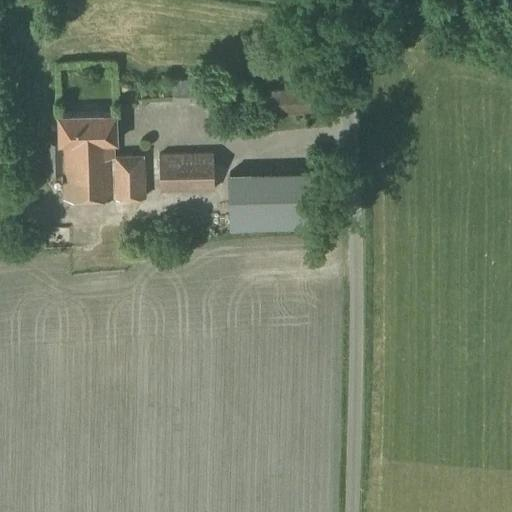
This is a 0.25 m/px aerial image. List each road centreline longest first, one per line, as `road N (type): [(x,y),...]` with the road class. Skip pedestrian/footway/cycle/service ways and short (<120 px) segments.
road 1 (unclassified): [(349,511),(357,314),(347,0)]
road 2 (unclassified): [(511,19),(366,0)]
